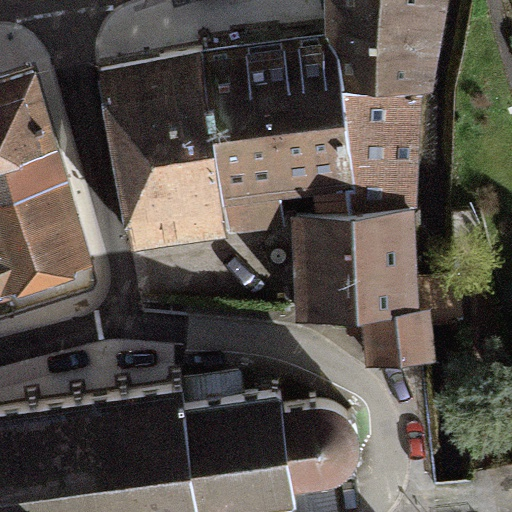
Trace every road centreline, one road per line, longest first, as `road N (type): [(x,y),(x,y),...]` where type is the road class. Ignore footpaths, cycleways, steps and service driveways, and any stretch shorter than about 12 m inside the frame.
road 1 (residential): [(378,511),(400,497),(387,389),(249,315),(133,327)]
road 2 (residential): [(133,327),(58,0)]
road 3 (residential): [(0,353),(133,327)]
